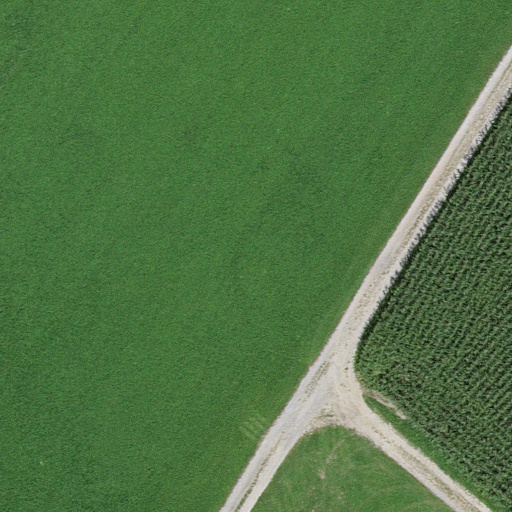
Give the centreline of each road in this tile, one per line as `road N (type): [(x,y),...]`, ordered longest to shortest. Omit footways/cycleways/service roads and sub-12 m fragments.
road 1 (track): [(240,511),(511,71)]
road 2 (track): [(319,387),(472,511)]
